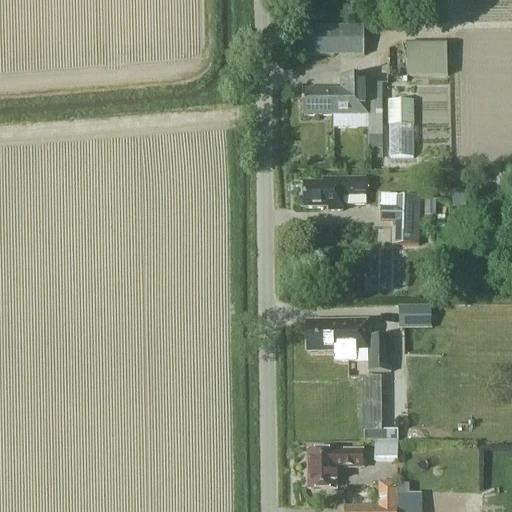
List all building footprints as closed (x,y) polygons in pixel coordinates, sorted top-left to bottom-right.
[(433,7),(428,0),(407,0),(418,16),(433,7)] [(377,20),(389,20),(388,7),(377,7),(377,20)] [(363,57),(363,29),(303,29),(303,57),(363,57)] [(406,79),(446,79),(446,47),(406,47),(406,79)] [(302,117),(333,117),(333,130),(367,130),(367,150),(382,150),(382,100),(367,100),(368,86),(367,78),(340,78),(341,91),(302,91),(302,117)] [(413,162),(413,102),(388,102),(388,162),(413,162)] [(499,193),(499,176),(480,176),(481,194),(499,193)] [(342,212),(342,206),(366,206),(365,180),(322,181),(322,184),(304,185),(304,210),(327,210),(327,213),(342,212)] [(436,196),(425,196),(424,217),(435,217),(436,196)] [(420,199),(396,198),(395,209),(380,209),(380,223),(395,223),(394,247),(419,247),(420,199)] [(384,267),(372,268),(373,291),(409,289),(407,255),(395,256),(394,249),(383,249),(384,267)] [(439,330),(439,304),(406,304),(406,330),(439,330)] [(307,354),(334,354),(334,365),(356,364),(356,353),(368,353),(368,356),(367,356),(367,376),(382,376),(389,376),(389,336),(368,336),(368,323),(306,324),(307,354)] [(414,404),(414,419),(427,420),(427,404),(414,404)] [(365,443),(375,443),(397,443),(397,431),(378,431),(378,422),(365,422),(365,443)] [(397,443),(375,443),(375,463),(404,463),(404,448),(397,448),(397,443)] [(335,469),(362,469),(362,452),(308,452),(309,491),(335,491),(335,469)] [(342,511),(395,511),(396,507),(396,483),(378,483),(378,507),(342,507),(342,511)]
